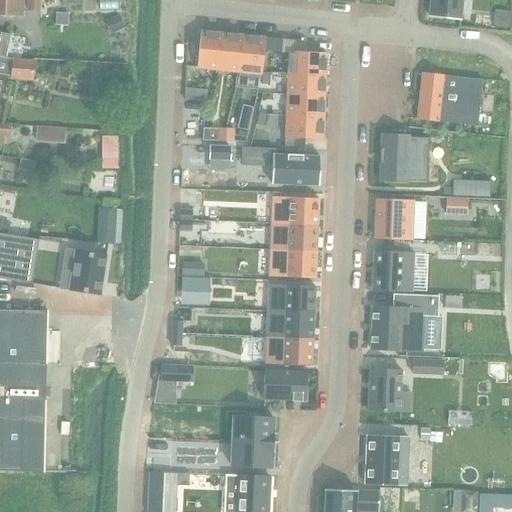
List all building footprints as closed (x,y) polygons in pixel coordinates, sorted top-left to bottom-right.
[(0,0),(0,16),(22,18),(22,0),(0,0)] [(26,0),(26,11),(38,11),(38,0),(26,0)] [(460,19),(462,0),(430,0),(429,16),(460,19)] [(57,13),(56,25),(67,25),(67,14),(57,13)] [(116,17),(104,23),(110,35),(121,30),(122,30),(116,17)] [(11,34),(26,38),(29,24),(14,21),(11,34)] [(222,33),(200,30),(196,68),(218,70),(222,33)] [(0,32),(0,56),(5,58),(9,34),(0,32)] [(239,73),(243,35),(222,33),(218,70),(239,73)] [(243,35),(239,73),(261,75),(265,37),(243,35)] [(287,74),(325,75),(326,53),(306,52),(306,42),(282,39),(281,53),(288,53),(287,74)] [(5,58),(0,56),(0,73),(11,76),(12,60),(12,59),(5,58)] [(31,79),(33,62),(12,60),(11,76),(11,77),(31,79)] [(262,72),(261,84),(269,85),(270,73),(262,72)] [(477,126),(482,80),(422,73),(417,119),(477,126)] [(325,75),(287,74),(286,95),(324,96),(325,75)] [(195,89),(184,89),(184,100),(195,100),(195,89)] [(286,116),(323,117),(324,96),(286,95),(286,116)] [(259,112),(256,124),(264,126),(266,114),(259,112)] [(248,129),(251,118),(240,116),(237,127),(248,129)] [(323,117),(286,116),(284,149),(304,150),(305,138),(323,139),(323,117)] [(0,134),(10,136),(11,125),(0,124),(0,134)] [(36,126),(35,142),(65,144),(65,128),(36,126)] [(226,129),(218,128),(217,140),(225,141),(226,129)] [(234,129),(226,129),(225,141),(233,141),(234,129)] [(239,130),(237,138),(246,140),(247,132),(239,130)] [(409,135),(381,134),(379,182),(407,183),(407,181),(427,182),(429,138),(409,137),(409,135)] [(118,136),(101,136),(101,169),(118,169),(118,136)] [(182,146),(182,158),(204,159),(204,147),(182,146)] [(242,148),(241,165),(271,167),(271,184),(319,186),(320,158),(274,156),(274,150),(242,148)] [(20,160),(18,169),(34,171),(35,162),(20,160)] [(453,180),(452,196),(489,197),(490,181),(453,180)] [(272,197),(271,224),(317,225),(318,199),(272,197)] [(447,198),(446,214),(465,215),(466,199),(447,198)] [(414,201),(376,199),(375,239),(412,240),(414,201)] [(179,210),(179,220),(187,220),(192,221),(192,211),(180,210),(179,210)] [(179,220),(179,230),(191,231),(192,221),(187,220),(179,220)] [(0,221),(0,232),(7,233),(8,222),(0,221)] [(271,224),(269,250),(316,252),(317,225),(271,224)] [(38,240),(0,233),(0,279),(31,284),(38,240)] [(269,250),(268,276),(315,278),(316,252),(269,250)] [(74,251),(68,290),(100,295),(106,255),(74,251)] [(374,251),(372,291),(412,293),(413,253),(374,251)] [(183,263),(183,276),(202,276),(202,264),(183,263)] [(199,292),(200,279),(181,278),(181,291),(199,292)] [(268,284),(267,311),(313,313),(315,286),(268,284)] [(372,307),(370,349),(422,351),(424,314),(434,314),(434,296),(392,294),(392,308),(372,307)] [(445,296),(444,308),(461,309),(462,296),(445,296)] [(0,470),(42,472),(44,472),(47,311),(0,309),(0,470)] [(267,311),(266,337),(312,339),(313,313),(267,311)] [(171,333),(181,333),(182,321),(172,321),(172,322),(171,333)] [(181,333),(171,333),(171,345),(180,346),(181,333)] [(266,337),(265,364),(311,366),(312,339),(266,337)] [(413,360),(412,374),(442,375),(443,361),(413,360)] [(161,365),(160,381),(177,381),(191,382),(192,366),(177,365),(161,365)] [(263,396),(262,399),(306,401),(307,371),(264,369),(263,396)] [(369,369),(368,411),(399,412),(401,371),(369,369)] [(233,416),(232,441),(274,443),(275,433),(273,433),(273,418),(233,416)] [(420,428),(420,440),(428,440),(429,432),(429,428),(420,428)] [(428,440),(428,441),(441,442),(441,433),(429,432),(428,440)] [(367,435),(364,485),(406,487),(408,436),(367,435)] [(232,441),(231,466),(271,468),(272,453),(274,453),(274,443),(232,441)] [(153,460),(152,470),(164,470),(165,460),(153,460)] [(149,472),(148,496),(164,497),(165,472),(149,472)] [(225,475),(224,487),(236,488),(235,511),(267,511),(269,477),(225,475)] [(325,489),(323,511),(354,511),(355,511),(356,511),(378,511),(380,492),(325,489)] [(511,496),(491,496),(491,507),(511,507),(511,496)]
